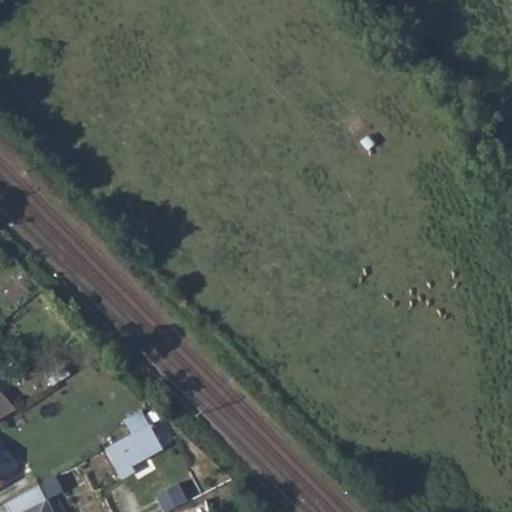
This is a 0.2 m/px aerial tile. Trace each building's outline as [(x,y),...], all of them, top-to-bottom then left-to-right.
[(0,393),(0,413),(11,406),(0,393)] [(131,460),(127,455),(158,437),(144,413),(101,439),(118,468),(131,460)] [(34,478),(43,492),(59,482),(51,468),(34,478)] [(182,477),(160,488),(169,505),(191,494),(182,477)] [(9,509),(5,511),(54,511),(43,492),(34,478),(2,497),(9,509)]
